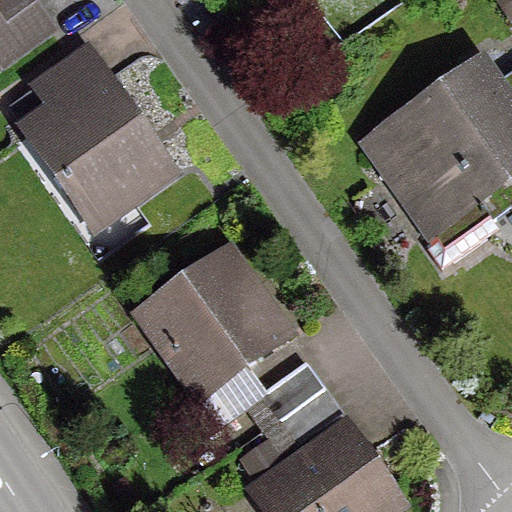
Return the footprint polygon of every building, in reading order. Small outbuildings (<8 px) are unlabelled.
[(0,0),(0,63),(45,31),(22,0),(0,0)] [(511,0),(491,0),(510,27),(511,25),(511,0)] [(165,173),(100,82),(81,55),(32,90),(50,115),(40,121),(23,97),(4,110),(76,212),(108,190),(119,205),(165,173)] [(511,71),(492,86),(478,65),(361,148),(424,238),(426,236),(432,245),(422,253),(436,273),(493,233),(487,224),(505,212),(511,221),(511,71)] [(281,338),(223,256),(136,318),(194,400),(186,406),(207,435),(253,403),(257,400),(236,370),(281,338)] [(253,403),(270,427),(319,392),(302,368),(257,400),(253,403)] [(288,451),(336,416),(319,392),(270,427),(288,451)] [(384,490),(361,458),(345,435),(252,501),(259,511),(379,511),(392,503),(384,490)] [(274,462),(261,444),(236,461),(249,479),(274,462)]
